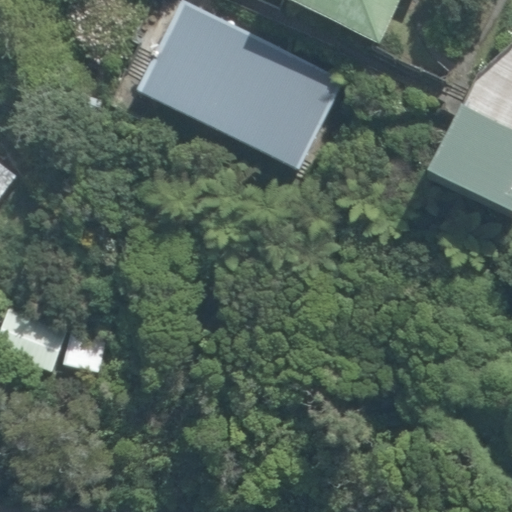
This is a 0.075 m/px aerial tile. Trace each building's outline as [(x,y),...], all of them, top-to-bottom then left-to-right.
[(274,0),(273,2),(380,49),(401,0),(415,0),(416,0),(415,0),(274,0)] [(138,96),(299,175),(346,82),(185,2),(138,96)] [(102,124),(106,103),(73,95),(68,117),(102,124)] [(511,135),(459,111),(427,183),(511,221),(511,135)] [(0,159),(0,189),(14,169),(0,159)] [(49,332),(0,298),(0,376),(13,385),(49,332)] [(102,332),(56,327),(51,371),(97,377),(102,332)]
